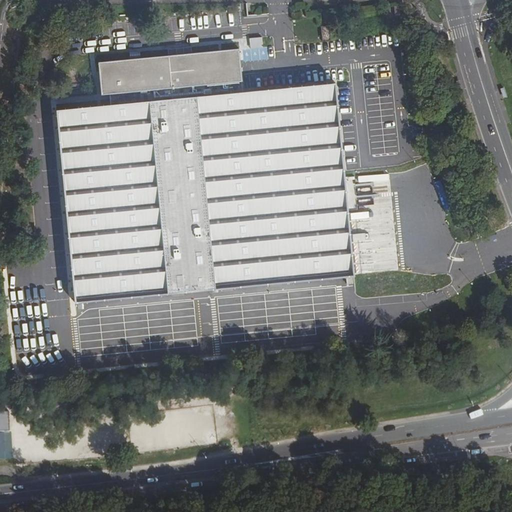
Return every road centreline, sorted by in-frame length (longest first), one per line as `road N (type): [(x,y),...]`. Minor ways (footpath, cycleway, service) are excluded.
road 1 (secondary): [(0,494),(299,457)]
road 2 (secondary): [(299,457),(511,435)]
road 3 (secondary): [(475,420),(340,441),(299,457)]
road 4 (secondary): [(511,172),(457,0)]
